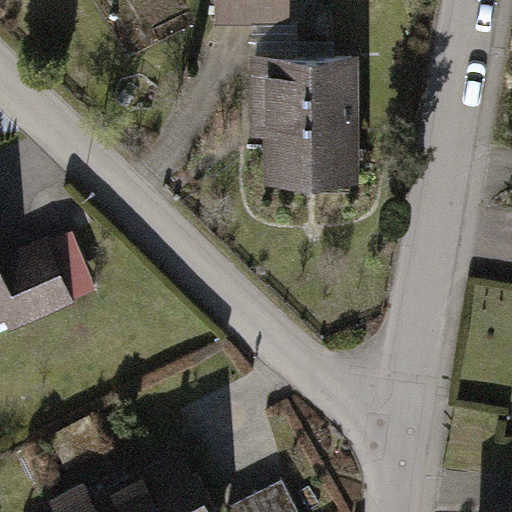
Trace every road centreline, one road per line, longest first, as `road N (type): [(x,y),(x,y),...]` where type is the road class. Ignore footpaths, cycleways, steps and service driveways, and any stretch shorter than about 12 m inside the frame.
road 1 (residential): [(0,67),(327,375),(388,398)]
road 2 (residential): [(388,398),(423,314),(474,0)]
